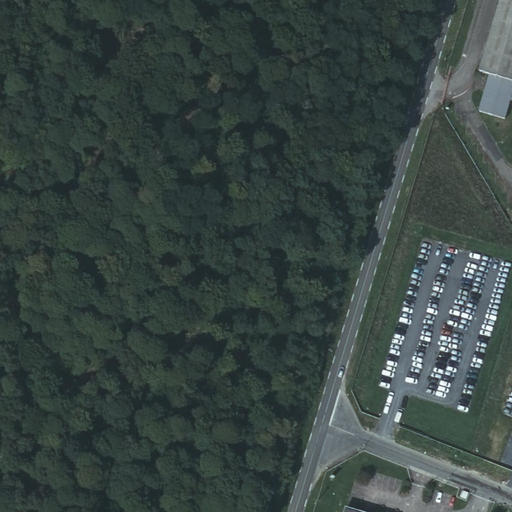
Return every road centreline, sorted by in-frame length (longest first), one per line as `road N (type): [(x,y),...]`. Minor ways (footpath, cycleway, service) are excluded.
road 1 (secondary): [(321,424),(449,0)]
road 2 (track): [(0,302),(140,284),(361,293)]
road 3 (unclassified): [(321,424),(511,497)]
